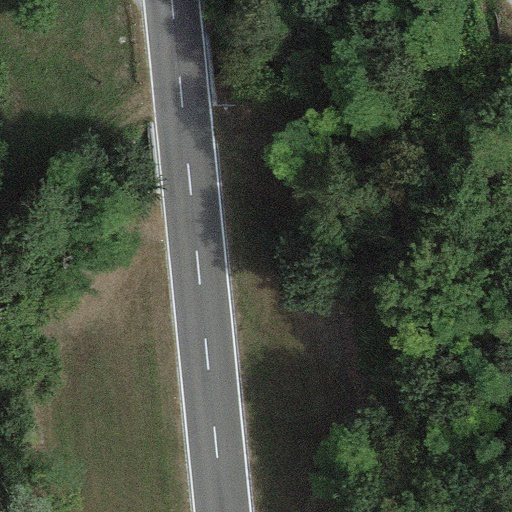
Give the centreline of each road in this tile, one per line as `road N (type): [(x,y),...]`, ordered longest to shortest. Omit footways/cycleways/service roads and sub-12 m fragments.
road 1 (tertiary): [(168,0),(218,511)]
road 2 (track): [(0,272),(34,183),(172,60)]
